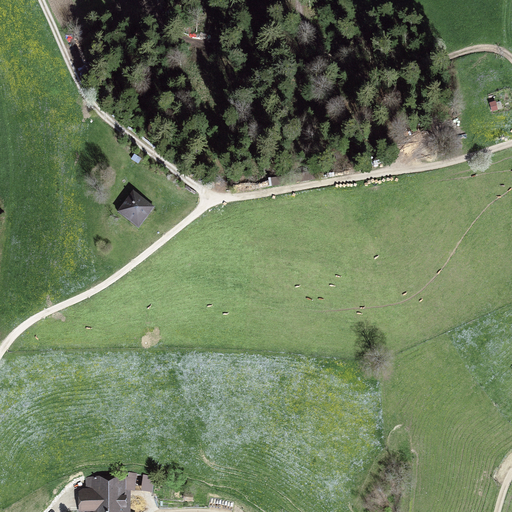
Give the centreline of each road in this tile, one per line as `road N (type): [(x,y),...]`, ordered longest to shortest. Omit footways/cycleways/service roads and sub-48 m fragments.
road 1 (track): [(511,143),(212,198)]
road 2 (track): [(511,58),(495,48),(470,49),(401,77),(345,76),(312,54),(299,0)]
road 3 (track): [(41,0),(92,107),(212,198)]
road 4 (track): [(212,198),(106,280),(43,312),(0,355)]
